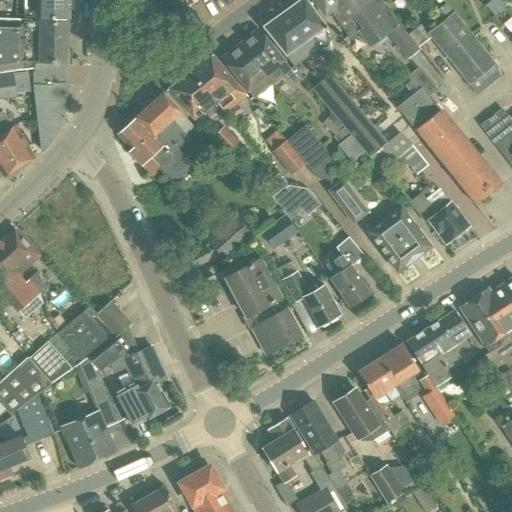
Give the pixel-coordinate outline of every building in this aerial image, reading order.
[(22,0),(23,18),(36,18),(36,17),(68,18),(68,0),(22,0)] [(325,27),(305,0),(296,0),(261,25),(285,56),(311,37),(319,48),(334,37),(326,26),(325,27)] [(419,49),(408,34),(408,35),(401,26),(400,27),(381,0),(311,0),(325,16),(330,12),(351,39),(360,32),(370,45),(388,32),(407,58),(419,49)] [(441,22),(427,33),(432,40),(476,95),(503,74),(471,35),(456,16),(445,3),(433,13),(441,22)] [(0,77),(28,73),(28,71),(14,73),(13,71),(33,69),(33,65),(39,65),(40,61),(66,63),(67,63),(68,21),(39,21),(0,18),(0,77)] [(432,40),(427,33),(420,25),(408,34),(419,49),(432,40)] [(239,43),(271,84),(283,75),(289,82),(296,83),(303,78),(293,66),(290,69),(257,28),(239,43)] [(253,98),(271,84),(239,43),(221,58),(253,98)] [(225,114),(247,97),(211,56),(189,72),(215,102),(225,114)] [(65,85),(66,63),(40,61),(39,65),(33,65),(33,69),(33,86),(40,151),(43,151),(59,125),(66,103),(67,85),(65,85)] [(439,110),(428,97),(437,90),(418,67),(406,77),(410,81),(405,86),(412,95),(396,107),(414,130),(474,205),(500,184),(440,109),(439,110)] [(194,117),(215,102),(189,72),(167,89),(194,117)] [(0,77),(0,99),(16,97),(16,93),(30,92),(28,73),(0,77)] [(369,157),(386,142),(329,73),(328,74),(312,88),(344,127),(349,133),(351,135),(369,157)] [(176,150),(178,149),(190,139),(172,118),(180,110),(163,92),(136,117),(169,152),(174,148),(176,150)] [(511,120),(502,107),(479,125),(511,167),(511,120)] [(0,112),(0,135),(19,167),(35,158),(15,125),(12,127),(3,111),(0,112)] [(174,148),(169,152),(136,117),(118,134),(132,149),(129,152),(152,177),(161,168),(169,178),(179,178),(188,170),(188,160),(178,149),(176,150),(174,148)] [(286,141),(271,152),(291,175),(304,163),(316,177),(331,181),(335,160),(305,125),(286,141)] [(229,155),(240,144),(223,126),(211,137),(229,155)] [(344,127),(332,137),(339,145),(351,135),(344,127)] [(0,170),(4,176),(19,167),(0,135),(0,170)] [(412,146),(389,164),(390,165),(396,172),(406,163),(416,175),(428,166),(412,146)] [(353,224),(369,213),(343,179),(327,191),(353,224)] [(66,180),(46,198),(74,229),(94,210),(82,198),(85,195),(76,186),(73,189),(66,180)] [(288,185),(272,198),(282,210),(290,219),(302,209),(297,203),(310,192),(307,189),(288,185)] [(451,203),(440,188),(426,198),(421,193),(408,202),(425,224),(428,222),(444,242),(455,234),(459,235),(465,232),(465,227),(467,225),(450,204),(451,203)] [(46,198),(26,217),(54,248),(74,229),(46,198)] [(397,270),(429,246),(400,208),(368,232),(397,270)] [(273,250),(297,232),(284,215),(260,232),(273,250)] [(223,258),(251,234),(237,218),(208,242),(223,258)] [(0,241),(0,255),(17,275),(39,255),(16,228),(0,241)] [(348,308),(371,293),(352,266),(364,255),(348,237),(336,247),(341,255),(333,261),(340,272),(329,279),(348,308)] [(105,241),(74,270),(95,292),(126,263),(105,241)] [(25,284),(17,275),(0,255),(0,290),(18,311),(39,293),(28,281),(25,284)] [(260,260),(225,278),(247,318),(281,300),(260,260)] [(296,271),(290,261),(279,267),(285,278),(281,279),(294,303),(300,300),(315,328),(339,315),(323,285),(309,293),(297,271),(296,271)] [(511,278),(490,293),(487,289),(485,291),(458,308),(485,348),(488,353),(502,344),(498,339),(511,329),(511,278)] [(73,298),(65,289),(49,303),(56,312),(73,298)] [(281,300),(247,318),(266,354),(300,336),(281,300)] [(102,330),(122,312),(112,301),(91,318),(85,311),(89,308),(88,307),(58,332),(81,361),(108,338),(102,330)] [(468,344),(464,338),(468,335),(452,311),(429,327),(453,364),(458,361),(460,364),(475,355),(475,354),(477,352),(470,343),(468,344)] [(115,336),(116,337),(132,323),(122,312),(102,330),(108,338),(109,338),(110,340),(115,336)] [(447,367),(453,364),(429,327),(405,342),(421,366),(428,375),(436,387),(452,376),(447,367)] [(127,350),(116,337),(115,336),(110,340),(89,358),(100,372),(127,350)] [(29,358),(51,383),(72,369),(47,341),(29,358)] [(0,403),(5,409),(10,414),(16,410),(37,394),(51,383),(29,358),(20,366),(0,384),(0,351),(3,348),(2,346),(0,344),(0,403)] [(420,388),(411,373),(417,369),(401,345),(379,359),(406,400),(408,400),(417,395),(418,389),(420,388)] [(133,426),(170,407),(157,383),(165,379),(150,347),(123,360),(134,383),(115,393),(133,426)] [(489,359),(485,355),(474,362),(488,383),(485,385),(503,410),(502,410),(505,414),(496,420),(511,444),(511,393),(500,375),(489,359)] [(402,399),(406,400),(379,359),(357,373),(367,388),(363,391),(369,399),(368,399),(388,430),(389,430),(398,443),(415,433),(401,410),(393,416),(387,407),(385,403),(388,401),(383,391),(393,385),(402,399)] [(511,393),(511,371),(510,369),(500,375),(511,393)] [(454,416),(436,387),(428,375),(419,381),(427,393),(422,397),(440,426),(454,416)] [(98,411),(113,404),(102,383),(89,389),(98,411)] [(388,430),(368,399),(363,403),(354,389),(334,401),(358,439),(368,432),(373,440),(388,430)] [(54,434),(37,394),(16,410),(27,436),(21,438),(21,437),(0,445),(0,477),(11,473),(8,465),(29,457),(25,446),(54,434)] [(343,452),(335,440),(312,401),(289,415),(309,448),(313,454),(313,453),(319,450),(327,463),(326,464),(331,473),(327,475),(336,490),(348,483),(339,470),(346,466),(341,459),(343,452)] [(98,411),(61,426),(78,468),(116,452),(106,427),(98,411)] [(313,454),(309,448),(308,448),(307,446),(305,447),(286,417),(266,430),(274,442),(262,450),(277,474),(283,484),(297,476),(290,465),(296,462),(297,463),(304,459),(312,472),(310,473),(319,489),(295,503),(299,511),(340,511),(335,503),(341,499),(313,453),(313,454)] [(386,504),(404,493),(386,464),(368,475),(386,504)] [(232,511),(220,490),(221,489),(208,466),(179,483),(195,511),(232,511)] [(424,511),(426,511),(436,506),(423,485),(411,492),(424,511)] [(172,511),(175,511),(161,488),(131,505),(134,511),(172,511)]
